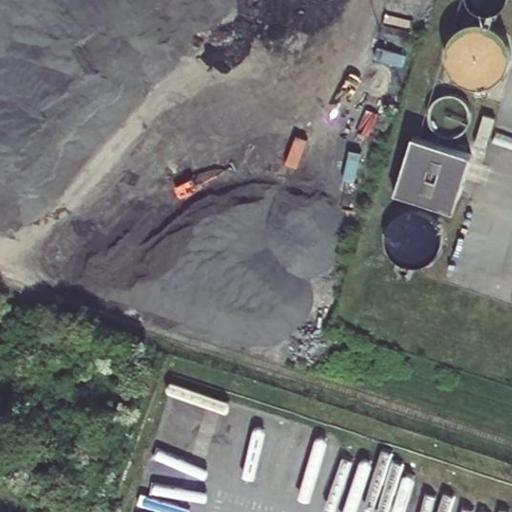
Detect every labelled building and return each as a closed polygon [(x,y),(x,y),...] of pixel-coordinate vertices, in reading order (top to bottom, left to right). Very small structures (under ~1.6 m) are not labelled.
[(469,0),(471,2),(477,9),(481,11),(486,12),(490,12),(494,11),(499,9),(502,7),(505,4),(507,0),(469,0)] [(459,27),(452,36),(450,40),(450,46),(450,51),(454,61),(458,65),(466,70),(471,71),(477,71),(487,69),(491,65),(497,58),(499,53),(500,47),(499,42),(498,37),(496,32),(492,29),(488,25),(483,23),(473,21),(468,22),(459,27)] [(268,87),(262,86),(271,51),(254,47),(248,73),(229,68),(221,100),(254,108),(255,101),(264,103),(268,87)] [(437,97),(434,100),(432,104),(431,107),(430,113),(430,118),(434,126),(440,132),(448,135),(458,134),(462,133),(469,127),(472,119),(472,110),(471,105),(469,102),(463,95),(459,93),(450,92),(441,95),(437,97)] [(454,212),(473,154),(414,135),(395,193),(454,212)] [(405,214),(395,219),(391,224),(388,229),(386,234),(386,240),(386,245),(390,256),(394,260),(404,266),(409,268),(421,267),(426,265),(431,261),(438,253),(440,247),(440,241),(440,235),(438,230),(436,225),(427,217),(417,213),(411,213),(405,214)]
